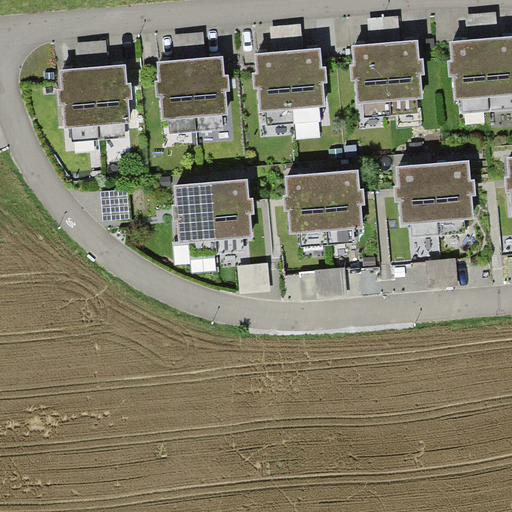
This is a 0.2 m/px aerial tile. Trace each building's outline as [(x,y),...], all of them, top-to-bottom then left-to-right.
[(465,14),(467,40),(483,38),(499,37),(497,12),(465,14)] [(367,18),(369,44),(385,42),(400,41),(398,16),(367,18)] [(270,26),(272,52),(288,51),(303,50),(301,24),(270,26)] [(173,34),(175,60),(191,59),(206,57),(204,32),(173,34)] [(483,38),(488,97),(511,94),(511,36),(504,37),(499,37),(483,38)] [(488,97),(483,38),(467,40),(462,40),(450,41),(451,60),(448,60),(449,76),(453,76),(455,99),(461,99),(488,97)] [(76,43),(78,68),(94,67),(109,66),(107,40),(76,43)] [(385,42),(389,101),(416,98),(423,98),(421,75),(424,75),(423,58),(419,59),(417,40),(405,41),(400,41),(385,42)] [(389,101),(385,42),(369,44),(363,44),(351,45),(353,64),(349,64),(350,80),(354,80),(356,103),(362,103),(389,101)] [(288,51),(293,109),(320,107),(326,106),(324,83),(328,83),(326,67),(322,67),(321,48),(309,49),(303,50),(288,51)] [(293,109),(288,51),(272,52),(266,53),(254,54),(256,72),(252,73),(254,89),(258,89),(259,112),(266,111),(293,109)] [(191,59),(195,117),(222,115),(229,114),(227,91),(230,91),(229,75),(225,75),(223,56),(211,57),(206,57),(191,59)] [(195,117),(191,59),(175,60),(169,60),(157,61),(159,80),(155,80),(156,97),(160,96),(162,120),(168,119),(195,117)] [(94,67),(98,125),(125,123),(132,123),(130,100),(133,99),(132,83),(128,83),(126,64),(114,65),(109,66),(94,67)] [(98,125),(94,67),(78,68),(72,69),(60,70),(62,89),(58,89),(59,105),(63,105),(65,128),(71,127),(98,125)] [(511,94),(488,97),(489,111),(511,109),(511,94)] [(489,111),(488,97),(461,99),(462,113),(489,111)] [(416,98),(389,101),(391,115),(417,113),(416,98)] [(391,115),(389,101),(362,103),(364,117),(391,115)] [(320,107),(293,109),(294,124),(321,122),(320,107)] [(294,124),(293,109),(266,111),(267,126),(294,124)] [(222,115),(195,117),(197,131),(223,129),(222,115)] [(197,131),(195,117),(168,119),(170,133),(197,131)] [(125,123),(98,125),(100,140),(126,138),(125,123)] [(100,140),(98,125),(71,127),(73,142),(100,140)] [(433,164),(438,222),(465,220),(474,219),(472,196),(476,196),(475,186),(475,179),(470,179),(469,161),(433,164)] [(438,222),(433,164),(395,167),(397,186),(393,186),(394,192),(395,202),(399,202),(400,225),(411,224),(438,222)] [(322,173),(327,231),(354,229),(363,228),(361,205),(365,205),(365,195),(364,188),(359,189),(358,170),(322,173)] [(327,231),(322,173),(285,176),(286,195),(283,195),(283,201),(284,212),(288,211),(290,234),(300,233),(327,231)] [(212,182),(217,240),(243,238),(252,237),(250,215),(255,214),(254,204),(253,198),(249,198),(247,179),(212,182)] [(217,240),(212,182),(174,185),(176,204),(172,205),(173,211),(173,221),(177,220),(179,243),(190,242),(217,240)] [(127,189),(100,191),(103,221),(130,218),(127,189)] [(465,220),(438,222),(439,237),(466,234),(465,220)] [(439,237),(438,222),(411,224),(412,239),(439,237)] [(354,229),(327,231),(328,246),(355,244),(354,229)] [(328,246),(327,231),(300,233),(301,248),(328,246)] [(243,238),(217,240),(218,255),(245,253),(243,238)] [(218,255),(217,240),(190,242),(191,257),(218,255)] [(455,258),(425,260),(428,288),(458,286),(455,258)] [(268,263),(237,266),(240,294),(270,291),(268,263)] [(345,268),(316,270),(318,297),(347,295),(345,268)]
